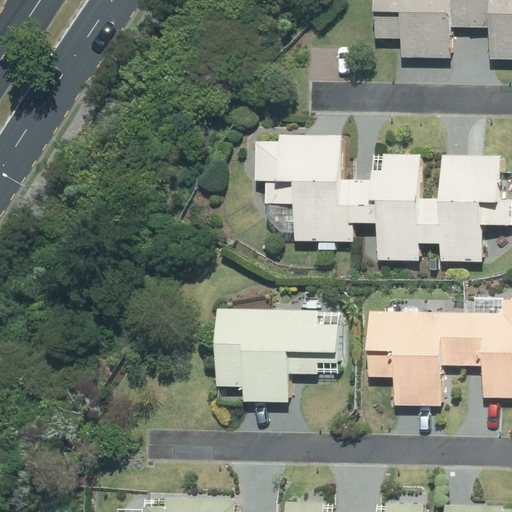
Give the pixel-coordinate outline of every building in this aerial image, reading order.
[(511,0),(381,0),(380,38),(410,39),(409,55),(460,57),(461,26),(500,28),(499,57),(511,57),(511,0)] [(388,224),(387,261),(426,262),(426,241),(450,242),(450,259),(491,261),(492,226),(511,227),(511,199),(506,199),(508,156),(454,155),(453,200),(428,199),(429,154),(384,153),(383,180),(350,179),(351,134),(263,131),(261,181),(275,182),(274,231),(304,231),(304,240),(323,240),(323,251),(343,251),(343,243),(361,244),(362,223),(388,224)] [(511,298),(508,298),(507,316),(379,310),(376,375),(403,376),(402,405),(451,407),(453,362),(491,364),(490,396),(511,396),(511,298)] [(252,388),(251,403),(295,406),(297,373),(342,376),(347,316),(227,307),(221,386),(252,388)] [(240,511),(241,497),(151,494),(150,511),(511,511),(511,504),(454,503),(454,511),(434,511),(435,503),(394,501),(393,511),(342,511),(343,500),(295,498),(294,511),(240,511)]
